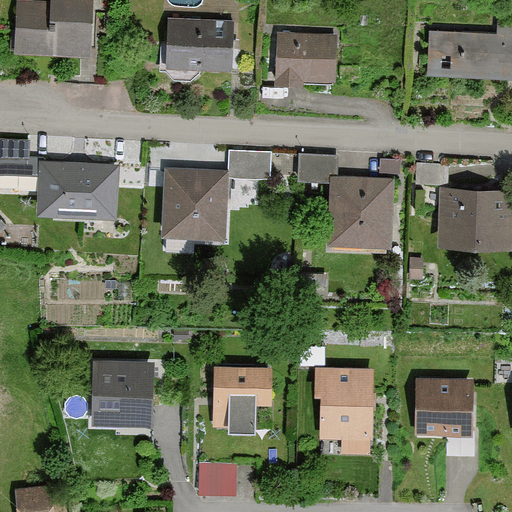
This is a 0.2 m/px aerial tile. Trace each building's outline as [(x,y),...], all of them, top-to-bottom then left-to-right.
[(40,0),(41,2),(8,2),(8,53),(85,53),(84,0),(40,0)] [(226,21),(161,18),(159,68),(224,70),(226,21)] [(331,34),(269,33),(268,81),(331,81),(331,34)] [(511,35),(410,34),(409,77),(511,78),(511,35)] [(0,181),(35,183),(34,213),(115,217),(118,165),(28,161),(28,143),(0,142),(0,181)] [(224,175),(163,172),(160,238),(226,241),(229,180),(269,182),(270,155),(225,154),(224,175)] [(293,180),(326,183),(321,241),(386,247),(392,181),(333,176),(335,158),(295,155),(293,180)] [(507,192),(436,192),(436,248),(508,248),(507,192)] [(152,364),(91,363),(90,427),(151,428),(152,364)] [(270,369),(211,368),(209,429),(253,431),(254,409),(269,410),(270,369)] [(371,372),(311,371),(310,399),(317,399),(316,441),(339,441),(339,455),(369,456),(371,372)] [(471,382),(415,381),(414,436),(470,436),(471,382)] [(233,465),(203,465),(202,488),(232,489),(233,465)] [(51,511),(48,487),(11,492),(13,511),(51,511)]
